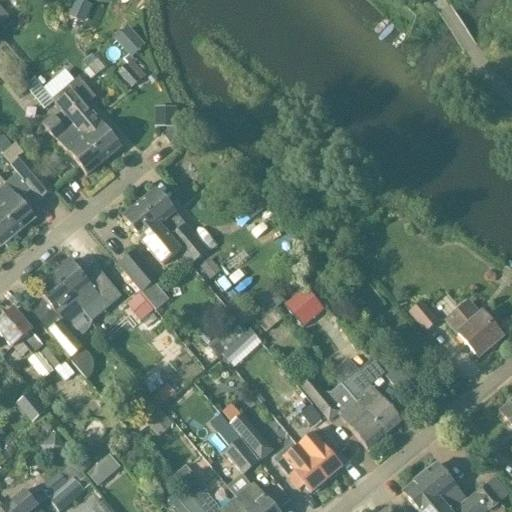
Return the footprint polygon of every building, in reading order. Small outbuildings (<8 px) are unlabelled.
[(83,20),(92,8),(82,0),(73,13),(83,20)] [(0,25),(10,18),(0,4),(0,25)] [(144,48),(129,30),(116,42),(131,59),(144,48)] [(0,77),(17,99),(30,88),(0,50),(0,77)] [(146,77),(129,57),(124,62),(127,65),(117,74),(131,90),(146,77)] [(73,127),(89,114),(84,108),(95,100),(78,79),(51,101),(73,127)] [(158,108),(157,126),(169,127),(170,109),(158,108)] [(89,114),(73,127),(103,163),(120,150),(90,113),(89,114)] [(73,127),(66,133),(52,115),(42,123),(56,141),(74,162),(69,166),(75,173),(80,170),(86,177),(103,163),(73,127)] [(10,167),(39,202),(53,190),(23,155),(10,167)] [(0,179),(0,213),(18,235),(34,221),(28,213),(33,209),(26,201),(21,205),(15,198),(0,179)] [(251,195),(247,197),(237,185),(227,194),(237,206),(236,207),(250,223),(269,206),(262,198),(257,202),(251,195)] [(207,253),(175,215),(155,192),(139,206),(178,253),(190,267),(207,253)] [(178,253),(139,206),(122,220),(141,243),(161,267),(178,253)] [(0,213),(0,247),(1,249),(18,235),(0,213)] [(159,280),(136,252),(118,267),(147,302),(158,293),(152,286),(159,280)] [(294,263),(287,270),(289,272),(278,283),(286,291),(304,274),(294,263)] [(81,267),(75,271),(69,264),(52,278),(90,323),(107,308),(100,300),(82,279),(88,275),(81,267)] [(90,323),(52,278),(36,291),(66,327),(50,340),(85,381),(94,373),(86,363),(90,359),(74,340),(82,337),(88,332),(91,325),(90,324),(90,323)] [(271,287),(237,316),(250,331),(257,325),(277,309),(284,303),(271,287)] [(287,301),(295,311),(307,301),(299,292),(287,301)] [(137,297),(126,306),(139,321),(150,312),(137,297)] [(438,323),(421,303),(408,315),(424,334),(438,323)] [(502,339),(482,316),(474,323),(461,307),(444,322),(457,338),(458,337),(477,360),(502,339)] [(277,309),(257,325),(265,335),(284,319),(277,309)] [(43,348),(31,334),(13,311),(0,321),(0,335),(12,350),(21,360),(29,354),(32,358),(43,348)] [(245,335),(234,323),(195,357),(205,368),(227,348),(228,350),(245,335)] [(222,359),(233,371),(261,346),(250,333),(222,359)] [(63,362),(50,347),(40,355),(54,370),(63,362)] [(354,402),(384,438),(400,424),(395,417),(401,412),(393,403),(388,409),(357,372),(340,386),(354,402)] [(340,386),(330,374),(341,387),(330,395),(325,395),(311,379),(299,389),(328,423),(337,416),(367,452),(384,438),(354,402),(340,386)] [(34,425),(48,413),(32,394),(18,406),(34,425)] [(511,404),(499,414),(511,431),(511,404)] [(229,427),(259,463),(260,463),(273,452),(242,415),(239,417),(230,406),(221,414),(231,425),(229,427)] [(161,437),(174,424),(162,411),(148,425),(161,437)] [(242,477),(259,463),(227,426),(219,433),(231,446),(222,455),(240,476),(227,488),(246,511),(280,511),(283,510),(276,502),(271,506),(254,485),(251,488),(242,477)] [(316,455),(309,461),(308,462),(326,483),(330,480),(332,482),(339,476),(337,473),(341,470),(331,458),(337,453),(319,433),(306,445),(316,455)] [(277,466),(288,479),(290,477),(289,477),(293,474),(311,495),(315,492),(317,494),(325,488),(323,485),(326,483),(308,462),(309,461),(298,448),(277,466)] [(110,454),(88,475),(100,489),(123,467),(110,454)] [(436,466),(419,480),(445,511),(470,511),(481,503),(487,511),(489,511),(499,504),(484,486),(466,501),(436,466)] [(173,476),(203,511),(219,511),(220,511),(207,496),(208,495),(183,467),(173,476)] [(59,475),(28,500),(22,493),(1,511),(0,510),(0,511),(33,511),(36,510),(36,509),(66,485),(59,475)] [(75,482),(50,504),(56,511),(63,511),(85,493),(83,492),(89,487),(84,480),(77,486),(75,482)] [(402,495),(415,511),(445,511),(419,480),(402,495)] [(226,489),(236,500),(221,511),(246,511),(227,488),(226,489)] [(173,499),(180,506),(174,511),(202,511),(183,490),(173,499)]
